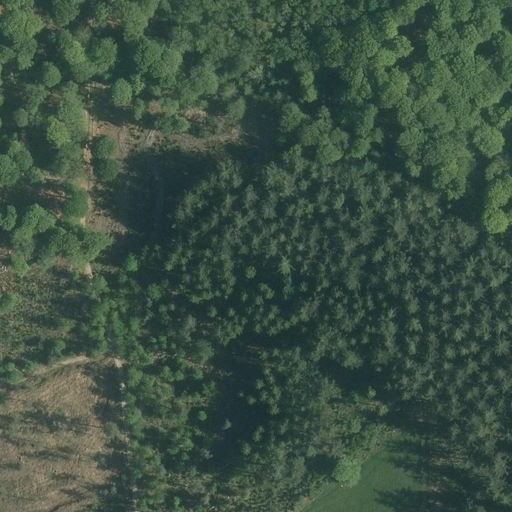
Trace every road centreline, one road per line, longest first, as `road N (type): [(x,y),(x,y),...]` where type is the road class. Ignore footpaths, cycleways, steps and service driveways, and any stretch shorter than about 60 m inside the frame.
road 1 (track): [(129,511),(104,345),(82,262),(97,0)]
road 2 (track): [(511,136),(462,94),(410,0)]
